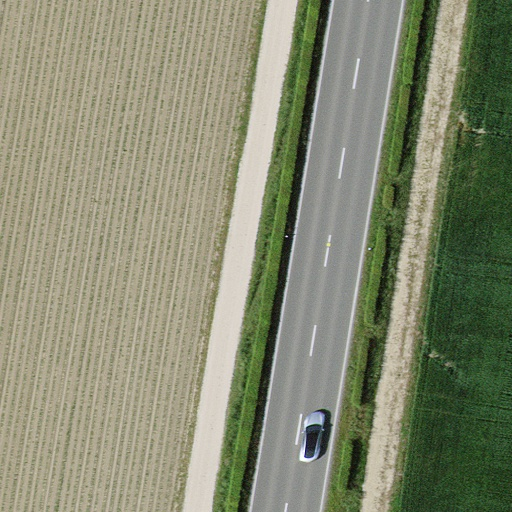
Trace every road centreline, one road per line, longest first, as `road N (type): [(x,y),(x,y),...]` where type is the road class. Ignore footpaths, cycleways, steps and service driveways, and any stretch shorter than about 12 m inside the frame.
road 1 (track): [(283,0),(200,511)]
road 2 (secondary): [(367,0),(285,511)]
road 3 (track): [(375,511),(457,0)]
